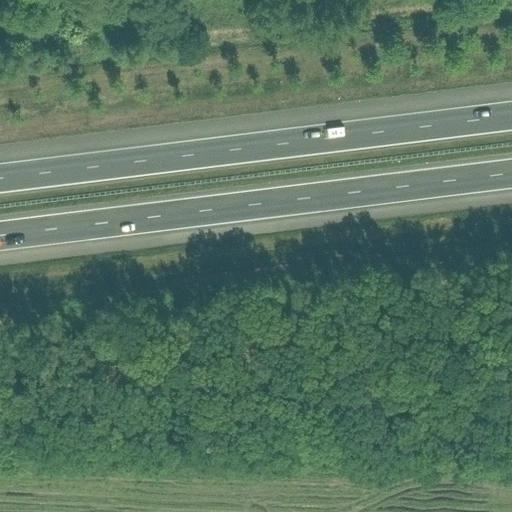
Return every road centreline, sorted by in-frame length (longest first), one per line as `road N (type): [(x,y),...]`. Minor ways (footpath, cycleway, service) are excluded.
road 1 (motorway): [(0,235),(511,172)]
road 2 (motorway): [(511,116),(0,178)]
